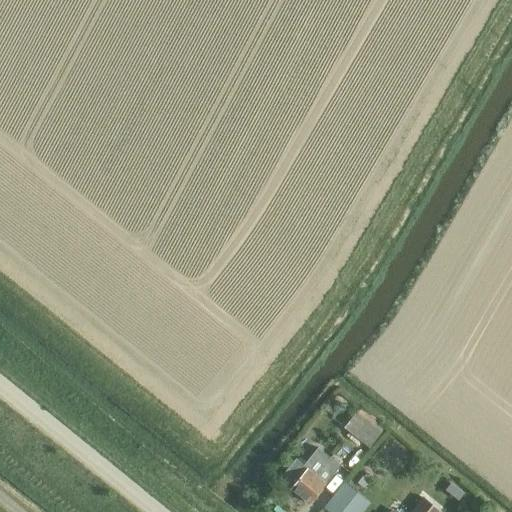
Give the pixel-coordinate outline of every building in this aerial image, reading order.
[(369,447),(385,426),(360,406),(343,428),(369,447)] [(294,485),(290,488),(308,503),(340,465),(330,457),(330,458),(318,448),(303,466),(294,458),(281,474),(294,485)] [(355,481),(363,487),(367,481),(360,476),(355,481)] [(448,488),(470,507),(476,500),(460,486),(459,487),(453,482),(448,488)] [(324,509),(327,511),(341,511),(357,493),(344,483),(324,509)] [(389,511),(438,511),(421,498),(410,511),(395,511),(392,509),(389,511)]
